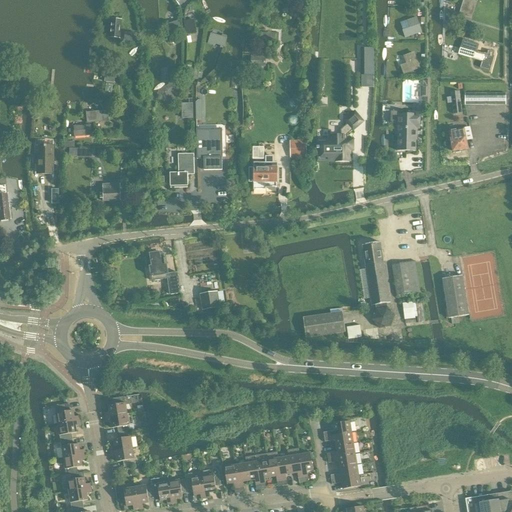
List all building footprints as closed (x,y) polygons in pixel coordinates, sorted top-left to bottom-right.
[(476,1),(475,0),(463,0),(462,6),(468,8),(465,16),(472,18),(477,1),(476,1)] [(405,39),(422,33),(417,17),(407,20),(409,24),(401,27),(405,39)] [(120,38),(122,19),(110,18),(108,37),(120,38)] [(186,34),(196,33),(194,20),(184,22),(186,34)] [(179,21),(169,24),(171,33),(168,34),(171,44),(178,42),(175,31),(182,29),(179,21)] [(136,41),(137,34),(125,33),(125,40),(136,41)] [(278,39),(278,33),(260,33),(260,43),(278,44),(278,39)] [(224,46),(227,39),(211,34),(208,44),(214,45),(215,44),(224,46)] [(462,40),(459,50),(472,54),(471,59),(481,62),(480,68),(489,71),(494,56),(492,56),(493,53),(486,51),(485,54),(484,53),(483,55),(476,53),(479,45),(462,40)] [(404,74),(419,68),(414,53),(405,57),(408,64),(402,66),(404,74)] [(252,66),(265,65),(265,56),(252,57),(252,66)] [(361,64),(361,76),(374,76),(374,64),(361,64)] [(114,83),(116,72),(112,72),(112,70),(107,69),(105,82),(107,82),(114,83)] [(114,83),(107,82),(104,97),(112,99),(115,83),(114,83)] [(450,93),(453,115),(462,114),(459,92),(450,93)] [(506,105),(506,94),(465,94),(465,105),(506,105)] [(182,104),(182,119),(193,119),(192,99),(189,99),(189,104),(182,104)] [(87,123),(108,121),(107,110),(86,112),(87,123)] [(317,147),(317,149),(317,158),(334,158),(335,158),(335,162),(350,161),(350,140),(347,140),(347,135),(352,130),(353,130),(363,122),(355,112),(345,121),(347,124),(340,130),(340,136),(333,136),(333,140),(317,140),(317,147)] [(391,112),(390,124),(395,124),(395,135),(397,135),(397,151),(416,152),(416,140),(415,140),(415,132),(415,129),(420,129),(420,112),(408,112),(408,114),(402,114),(402,112),(391,112)] [(75,136),(91,135),(90,126),(74,127),(75,136)] [(453,152),(454,151),(456,152),(460,152),(461,150),(468,149),(464,129),(449,131),(453,152)] [(211,130),(197,131),(197,139),(197,158),(204,158),(204,169),(222,169),(222,158),(222,157),(222,134),(211,134),(211,130)] [(290,142),(291,157),(305,156),(305,142),(290,142)] [(40,156),(38,156),(37,174),(51,174),(51,165),(53,165),(53,162),(53,147),(47,147),(47,146),(44,146),(44,147),(40,147),(40,156)] [(70,148),(69,157),(77,157),(77,151),(81,151),(82,149),(70,148)] [(170,185),(188,185),(188,173),(194,173),(194,154),(178,154),(179,173),(170,173),(170,185)] [(254,182),(254,189),(266,189),(266,187),(277,187),(277,180),(281,180),(281,168),(277,168),(277,163),(273,163),(273,156),(265,156),(265,163),(254,163),(254,168),(249,168),(249,182),(254,182)] [(103,201),(120,200),(120,184),(102,185),(103,201)] [(0,220),(10,220),(7,194),(0,195),(0,220)] [(372,306),(390,303),(380,243),(362,246),(372,306)] [(152,267),(150,268),(152,281),(167,279),(170,295),(180,293),(177,273),(167,274),(166,265),(167,265),(166,259),(164,259),(163,256),(159,256),(159,253),(158,253),(157,252),(152,253),(152,254),(150,255),(152,267)] [(396,297),(419,293),(414,262),(391,266),(396,297)] [(449,319),(468,315),(462,276),(442,279),(449,319)] [(203,310),(219,307),(216,293),(201,295),(203,310)] [(415,318),(413,305),(413,303),(402,304),(404,320),(415,319),(415,318)] [(380,329),(391,327),(395,316),(387,306),(377,308),(372,320),(380,329)] [(306,338),(346,333),(343,313),(303,318),(306,338)] [(349,338),(362,336),(360,326),(347,328),(349,338)] [(104,413),(105,418),(127,415),(124,397),(112,399),(113,405),(108,406),(109,413),(104,413)] [(56,413),(58,425),(80,421),(79,416),(74,417),(73,411),(70,411),(69,404),(55,406),(56,413)] [(112,429),(117,428),(118,433),(130,431),(129,426),(134,425),(132,414),(127,415),(105,418),(106,423),(110,422),(112,429)] [(58,425),(60,436),(61,441),(72,440),(71,434),(77,433),(76,427),(81,426),(80,421),(58,425)] [(324,438),(351,433),(350,422),(332,425),(333,431),(323,433),(324,438)] [(110,447),(110,452),(132,448),(130,431),(118,433),(119,439),(113,440),(114,446),(110,447)] [(336,447),(353,444),(351,433),(324,438),(325,442),(330,441),(335,441),(336,447)] [(61,447),(63,458),(85,455),(84,450),(80,451),(79,444),(73,445),(72,440),(61,441),(61,447)] [(328,459),(355,454),(353,444),(336,447),(337,452),(327,454),(328,459)] [(117,462),(122,461),(123,467),(135,465),(132,448),(110,452),(111,457),(116,456),(117,462)] [(288,451),(289,457),(291,474),(297,473),(299,484),(304,483),(299,455),(298,449),(288,451)] [(277,453),(266,455),(267,461),(270,478),(276,477),(278,487),(282,486),(278,459),(277,453)] [(310,453),(299,455),(304,483),(308,482),(307,472),(313,471),(310,453)] [(339,462),(340,468),(357,465),(355,454),(328,459),(328,464),(339,462)] [(63,458),(65,470),(66,475),(78,473),(77,468),(82,467),(81,460),(86,460),(85,455),(63,458)] [(266,455),(256,456),(261,490),(266,489),(264,479),(270,478),(267,461),(266,455)] [(245,458),(246,464),(249,481),(255,480),(256,491),(261,490),(256,456),(245,458)] [(289,457),(278,459),(282,486),(287,486),(286,475),(291,474),(289,457)] [(246,464),(235,466),(240,493),(245,492),(243,482),(249,481),(246,464)] [(331,480),(337,479),(359,476),(357,465),(340,468),(340,474),(330,475),(331,480)] [(233,484),(234,489),(235,494),(240,493),(235,466),(224,468),(227,485),(233,484)] [(213,470),(201,472),(206,499),(211,498),(210,493),(216,492),(215,487),(221,486),(219,474),(220,473),(215,468),(213,470)] [(67,482),(69,492),(91,489),(90,484),(85,485),(83,472),(78,473),(66,475),(61,476),(62,483),(67,482)] [(201,472),(190,474),(184,475),(185,480),(187,491),(193,490),(194,496),(200,495),(201,500),(206,499),(201,472)] [(332,485),(337,484),(342,483),(343,490),(360,487),(359,476),(337,479),(331,480),(332,485)] [(151,480),(151,485),(153,497),(159,496),(160,501),(166,500),(167,505),(172,504),(168,482),(168,477),(151,480)] [(185,480),(168,482),(172,504),(177,504),(176,499),(182,498),(181,492),(187,491),(185,480)] [(151,485),(135,488),(138,510),(143,509),(142,504),(149,503),(148,498),(153,497),(151,485)] [(120,502),(125,501),(126,507),(133,506),(133,511),(138,510),(135,488),(118,490),(120,502)] [(69,492),(71,503),(72,509),(83,507),(82,501),(88,500),(87,494),(92,493),(91,489),(69,492)] [(490,511),(505,511),(511,492),(488,495),(490,511)] [(467,511),(490,511),(488,495),(465,499),(467,511)]
